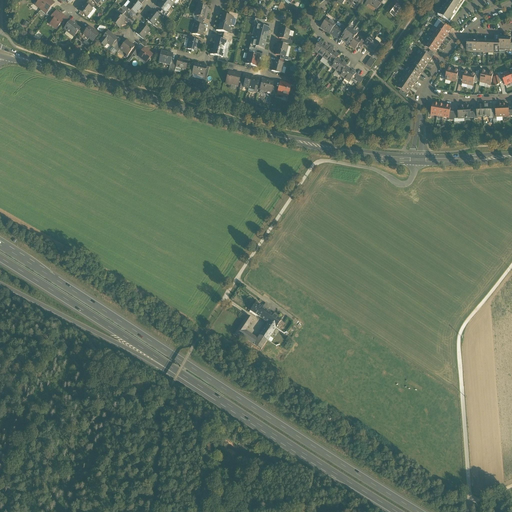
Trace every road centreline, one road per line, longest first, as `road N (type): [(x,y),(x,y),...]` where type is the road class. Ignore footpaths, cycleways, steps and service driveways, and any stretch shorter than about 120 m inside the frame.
road 1 (motorway): [(421,511),(27,260)]
road 2 (secondary): [(414,159),(276,136),(45,65)]
road 3 (unclassified): [(203,330),(318,161),(375,169),(402,184),(414,159)]
road 4 (motorway): [(0,256),(227,403)]
road 5 (track): [(511,265),(459,340),(467,511)]
road 6 (motorway): [(0,285),(227,403)]
road 7 (motorway): [(227,403),(398,511)]
road 8 (residential): [(511,4),(468,27),(424,91)]
